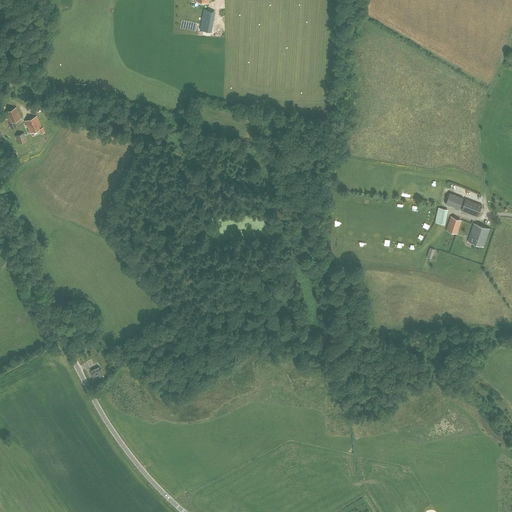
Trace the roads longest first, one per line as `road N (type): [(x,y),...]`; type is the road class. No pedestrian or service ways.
road 1 (unclassified): [(191,511),(136,460),(106,416),(0,218)]
road 2 (track): [(291,194),(191,165),(143,130),(20,107),(4,94)]
